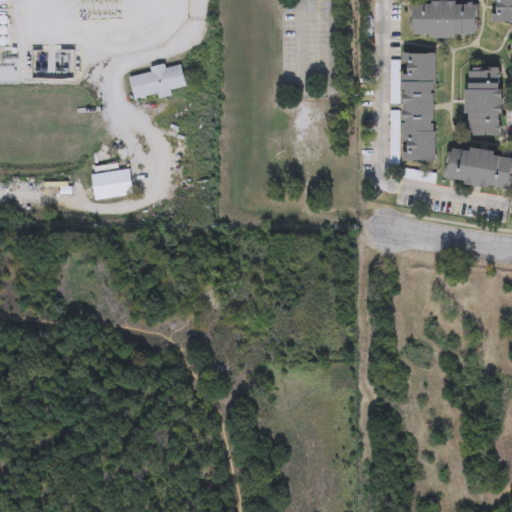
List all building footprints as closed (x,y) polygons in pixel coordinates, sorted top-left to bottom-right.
[(511,0),(511,24),(493,24),(493,0),(511,0)] [(413,38),(413,3),(477,4),(477,39),(413,38)] [(435,50),(435,158),(403,158),(403,50),(435,50)] [(170,91),(170,94),(134,101),(129,78),(151,74),(150,71),(181,65),(186,88),(170,91)] [(468,66),(504,66),(504,134),(467,133),(468,66)] [(511,161),(508,189),(445,180),(450,145),(511,153),(511,161)] [(129,171),(133,196),(95,201),(91,177),(129,171)]
